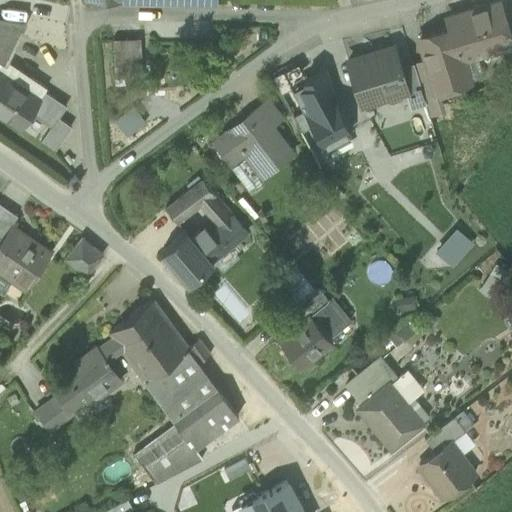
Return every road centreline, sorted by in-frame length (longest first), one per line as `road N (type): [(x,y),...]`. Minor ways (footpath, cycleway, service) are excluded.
road 1 (residential): [(95,188),(76,16),(339,19)]
road 2 (residential): [(78,214),(191,311),(371,511)]
road 3 (residential): [(95,188),(270,59),(339,19)]
road 4 (track): [(118,248),(0,379)]
